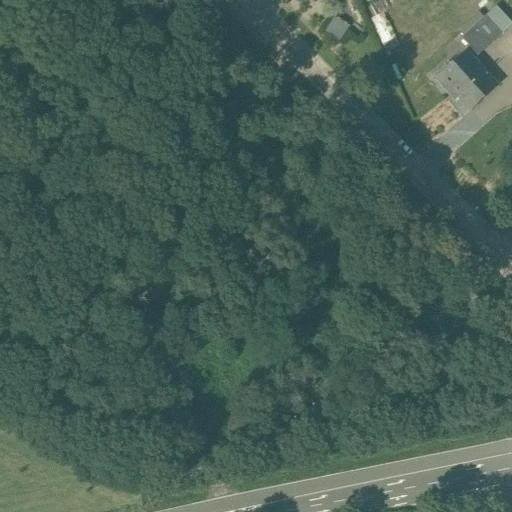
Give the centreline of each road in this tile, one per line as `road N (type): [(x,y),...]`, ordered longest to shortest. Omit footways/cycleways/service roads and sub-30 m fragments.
road 1 (residential): [(248,0),(511,266)]
road 2 (tertiary): [(475,472),(276,511)]
